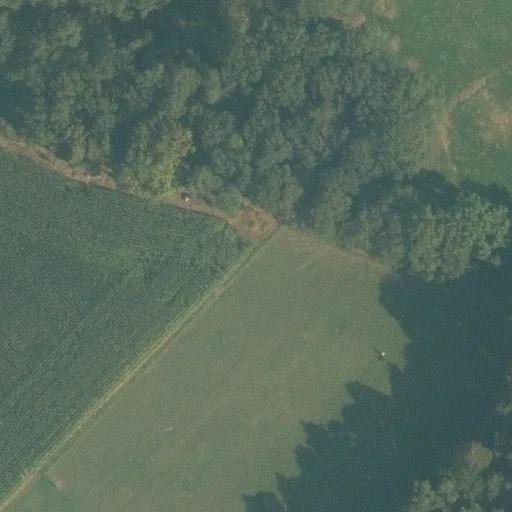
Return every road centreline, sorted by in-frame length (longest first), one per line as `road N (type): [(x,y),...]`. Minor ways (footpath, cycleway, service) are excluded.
road 1 (track): [(511,286),(392,258),(299,213)]
road 2 (track): [(425,167),(299,213)]
